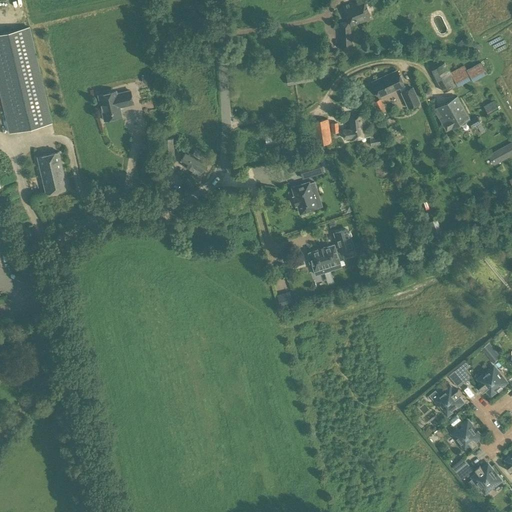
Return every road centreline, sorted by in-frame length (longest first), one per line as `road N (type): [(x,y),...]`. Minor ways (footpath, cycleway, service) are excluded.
road 1 (unclassified): [(67,370),(48,277),(56,251),(105,216),(182,203),(219,171),(225,120),(217,0)]
road 2 (unknown): [(8,147),(65,132),(91,222)]
road 3 (unclassified): [(67,370),(99,511)]
